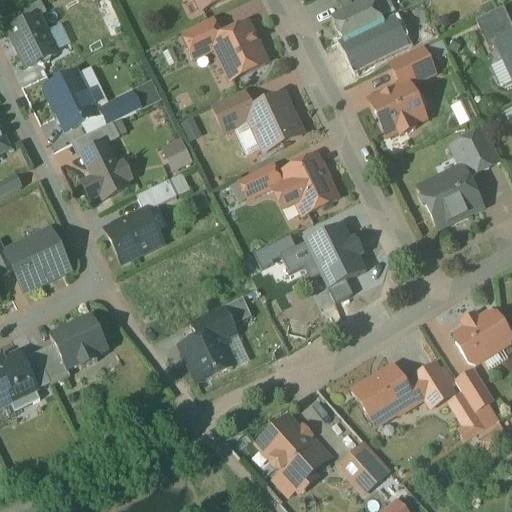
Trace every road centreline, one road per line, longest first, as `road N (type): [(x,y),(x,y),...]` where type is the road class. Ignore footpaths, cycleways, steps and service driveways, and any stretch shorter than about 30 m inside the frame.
road 1 (residential): [(426,296),(282,0)]
road 2 (residential): [(190,412),(426,296)]
road 3 (residential): [(0,82),(102,285)]
